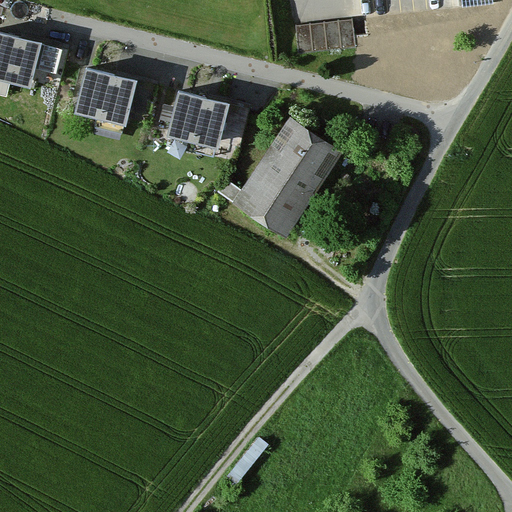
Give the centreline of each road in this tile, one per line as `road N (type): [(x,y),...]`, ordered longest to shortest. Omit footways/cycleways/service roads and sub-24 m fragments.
road 1 (residential): [(459,119),(51,21)]
road 2 (unclassified): [(369,303),(393,356),(511,497)]
road 3 (residential): [(459,119),(369,303)]
